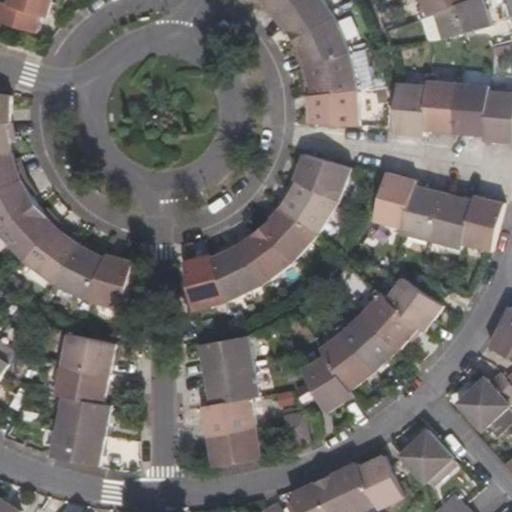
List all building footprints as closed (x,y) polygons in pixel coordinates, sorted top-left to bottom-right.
[(0,24),(35,35),(40,17),(47,19),(52,0),(11,0),(9,8),(0,5),(0,24)] [(256,0),(277,20),(300,0),(256,0)] [(322,0),(300,0),(277,20),(293,43),(336,20),(322,0)] [(419,0),(423,8),(419,10),(422,19),(436,14),(473,0),(419,0)] [(473,0),(436,14),(445,40),(463,36),(494,28),(483,0),(473,0)] [(350,17),(339,22),(347,42),(359,37),(350,17)] [(336,20),(293,43),(304,68),(350,54),(336,20)] [(350,54),(304,68),(310,95),(357,89),(350,54)] [(429,85),(424,131),(455,134),(462,82),(430,79),(429,85)] [(462,82),(455,134),(484,137),(489,91),(489,85),(462,82)] [(401,84),(395,133),(423,137),(424,131),(429,85),(401,84)] [(310,95),(309,95),(311,124),(362,126),(357,89),(310,95)] [(511,92),(489,91),(484,137),(484,141),(511,143),(511,92)] [(0,126),(10,126),(11,100),(0,98),(0,126)] [(0,158),(15,155),(10,126),(0,126),(0,158)] [(0,191),(24,180),(15,155),(0,158),(0,191)] [(350,170),(303,156),(294,183),(338,204),(350,170)] [(415,183),(386,176),(377,205),(371,222),(402,230),(414,188),(415,183)] [(40,204),(24,180),(0,191),(0,228),(2,232),(40,204)] [(338,204),(294,183),(280,207),(319,237),(338,204)] [(444,195),(414,188),(402,230),(401,235),(430,242),(431,235),(444,195)] [(471,202),(444,195),(431,235),(430,242),(459,249),(460,245),(471,202)] [(473,198),(471,202),(460,245),(491,253),(501,229),(507,206),(473,198)] [(59,224),(40,204),(2,232),(27,259),(59,224)] [(280,207),(260,228),(292,264),(319,237),(280,207)] [(82,242),(59,224),(27,259),(57,282),(82,242)] [(260,228),(238,245),(263,287),(292,264),(260,228)] [(108,253),(82,242),(57,282),(92,298),(108,253)] [(238,245),(213,256),(229,304),(263,287),(238,245)] [(134,259),(108,253),(92,298),(125,307),(134,259)] [(213,256),(185,262),(197,314),(229,304),(213,256)] [(421,290),(400,280),(385,299),(421,328),(425,331),(444,305),(421,290)] [(370,303),(360,313),(399,351),(421,328),(385,299),(373,290),(366,299),(370,303)] [(511,307),(511,308),(503,326),(511,331),(511,307)] [(346,319),(338,326),(376,373),(399,351),(360,313),(351,324),(346,319)] [(333,341),(322,350),(324,354),(351,392),(376,373),(338,326),(329,336),(333,341)] [(511,331),(503,326),(493,347),(511,357),(511,331)] [(197,345),(203,376),(253,367),(247,335),(197,345)] [(113,376),(118,347),(68,336),(63,366),(113,376)] [(0,354),(13,364),(16,357),(19,351),(0,337),(0,354)] [(0,389),(2,386),(13,364),(0,354),(0,389)] [(324,354),(303,368),(313,388),(326,414),(354,395),(351,392),(324,354)] [(108,404),(113,376),(63,366),(57,395),(66,396),(108,404)] [(209,407),(250,398),(259,395),(253,367),(203,376),(209,407)] [(487,429),(511,406),(511,380),(510,378),(504,372),(494,382),(489,376),(461,401),(487,429)] [(60,426),(110,435),(115,406),(108,404),(66,396),(60,426)] [(201,407),(205,436),(256,427),(250,398),(209,407),(201,407)] [(295,444),(314,438),(305,408),(286,413),(295,444)] [(105,464),(110,435),(60,426),(54,454),(105,464)] [(205,436),(212,472),(230,470),(263,459),(256,427),(205,436)] [(458,456),(433,428),(404,455),(430,483),(458,456)] [(363,469),(382,507),(385,511),(408,499),(387,457),(363,469)] [(330,505),(333,511),(370,511),(382,507),(363,469),(360,463),(336,476),(346,498),(340,501),(330,505)] [(331,478),(319,484),(296,497),(302,511),(333,511),(330,505),(340,501),(346,498),(336,476),(331,478)] [(20,511),(0,498),(0,511),(20,511)]
